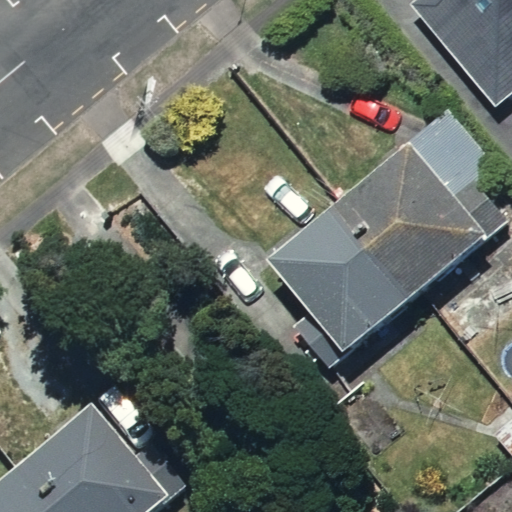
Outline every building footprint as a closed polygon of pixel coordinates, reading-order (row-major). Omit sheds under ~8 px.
[(511,0),(406,0),(398,6),(481,111),(511,86),(511,0)] [(420,166),(355,219),(433,314),(498,261),(492,253),(511,236),(511,234),(499,218),(511,207),(511,195),(451,121),(411,154),(420,166)] [(433,314),(355,219),(277,285),(354,377),(433,314)] [(109,422),(33,485),(55,511),(182,511),(184,511),(109,422)] [(55,511),(33,485),(0,511),(55,511)]
